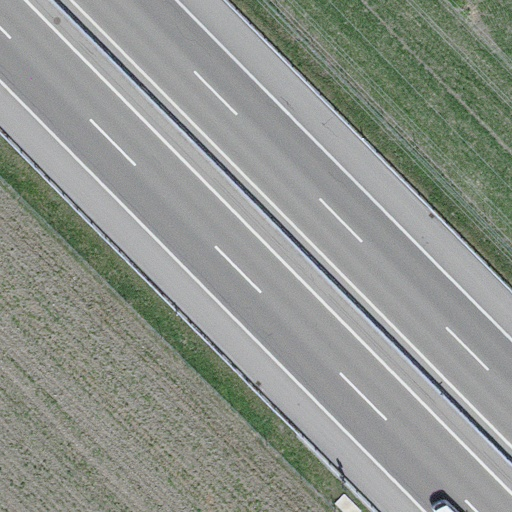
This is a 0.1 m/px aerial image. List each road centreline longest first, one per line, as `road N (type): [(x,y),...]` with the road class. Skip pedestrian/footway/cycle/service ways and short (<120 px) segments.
road 1 (motorway): [(0,29),(474,511)]
road 2 (motorway): [(511,393),(124,0)]
